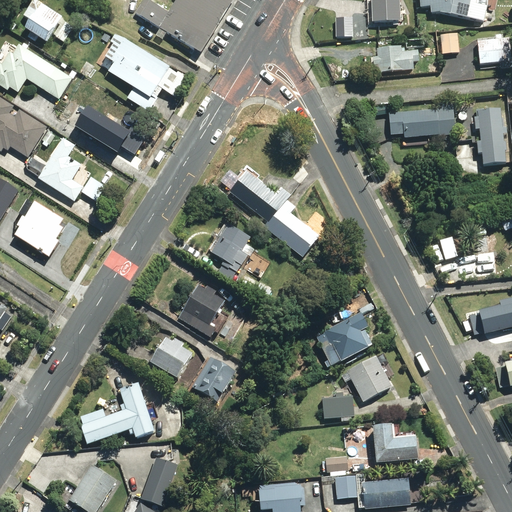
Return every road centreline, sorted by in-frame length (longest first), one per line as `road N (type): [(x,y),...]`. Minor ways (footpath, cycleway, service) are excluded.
road 1 (residential): [(0,459),(245,68)]
road 2 (secondary): [(301,98),(511,504)]
